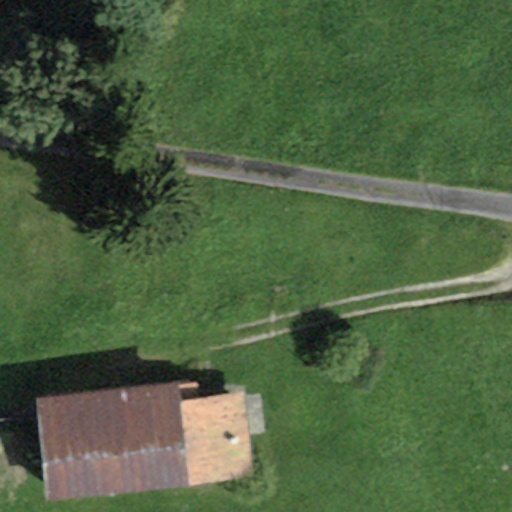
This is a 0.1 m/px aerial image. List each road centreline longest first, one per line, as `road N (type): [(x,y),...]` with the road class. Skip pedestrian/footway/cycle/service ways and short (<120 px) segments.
road 1 (track): [(511,210),(0,129)]
road 2 (track): [(28,376),(490,286),(511,275)]
